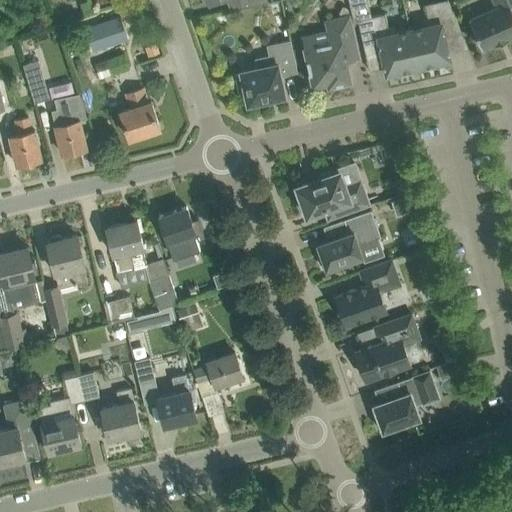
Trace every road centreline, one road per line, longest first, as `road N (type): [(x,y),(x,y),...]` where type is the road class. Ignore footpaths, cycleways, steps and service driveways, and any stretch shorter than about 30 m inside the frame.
road 1 (residential): [(0,508),(321,432)]
road 2 (residential): [(220,153),(511,84)]
road 3 (unclassified): [(321,432),(220,153)]
road 4 (unclassified): [(0,207),(220,153)]
road 5 (unclassified): [(346,496),(511,433)]
road 6 (residential): [(220,153),(166,0)]
